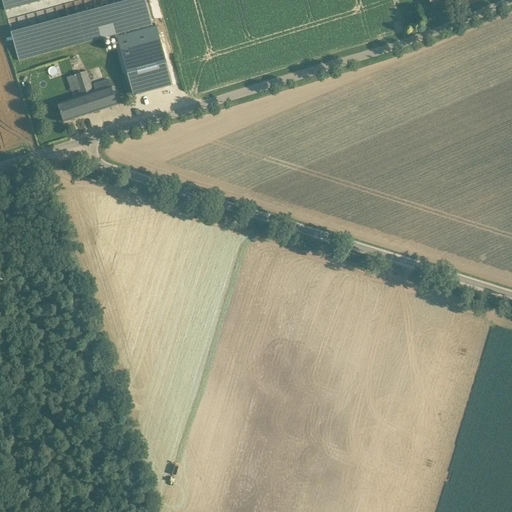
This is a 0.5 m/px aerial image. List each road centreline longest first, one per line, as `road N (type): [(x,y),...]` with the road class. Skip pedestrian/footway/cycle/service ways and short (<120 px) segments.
road 1 (unclassified): [(511,295),(102,164),(68,146)]
road 2 (unclassified): [(68,146),(386,49),(511,0)]
